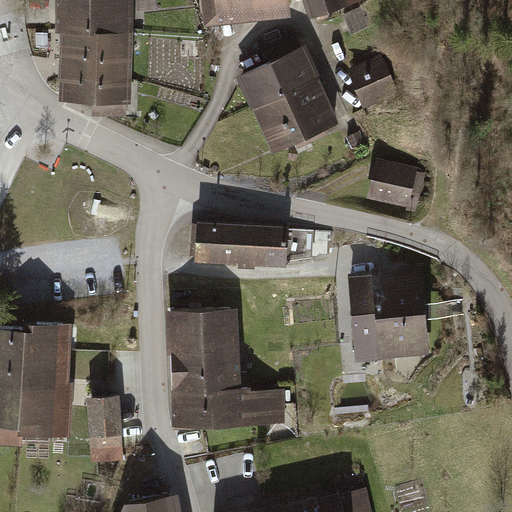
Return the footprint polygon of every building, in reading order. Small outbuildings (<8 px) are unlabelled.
[(61,32),(134,33),(133,0),(57,0),(57,31),(61,32)] [(158,0),(138,0),(139,13),(159,12),(158,0)] [(204,0),(208,28),(237,25),(234,0),(204,0)] [(289,0),(234,0),(237,25),(292,19),(289,0)] [(302,0),(308,18),(363,0),(362,0),(302,0)] [(61,32),(60,84),(134,85),(134,33),(61,32)] [(238,78),(252,110),(321,79),(300,32),(267,47),(273,62),(238,78)] [(383,53),(349,67),(364,107),(399,92),(383,53)] [(252,110),(271,153),(340,123),(321,79),(252,110)] [(133,103),(134,85),(60,84),(60,102),(94,102),(94,116),(127,117),(128,103),(133,103)] [(358,131),(347,136),(352,149),(363,144),(358,131)] [(418,167),(378,158),(369,199),(409,207),(412,194),(421,196),(426,175),(416,173),(418,167)] [(289,221),(199,216),(197,257),(287,261),(289,221)] [(426,306),(422,264),(349,271),(352,312),(426,306)] [(168,305),(172,388),(237,386),(234,302),(168,305)] [(430,348),(426,306),(352,312),(356,354),(430,348)] [(25,324),(23,374),(70,377),(73,318),(26,315),(25,324)] [(0,442),(19,443),(20,428),(23,374),(25,324),(0,322),(0,442)] [(74,377),(70,377),(23,374),(20,428),(72,431),(74,377)] [(287,384),(237,386),(172,388),(173,422),(288,417),(287,384)] [(87,394),(92,460),(126,457),(121,392),(87,394)] [(339,484),(284,497),(287,511),(374,511),(369,485),(341,492),(339,484)] [(180,511),(176,491),(122,501),(118,511),(180,511)] [(287,511),(284,497),(217,511),(287,511)]
